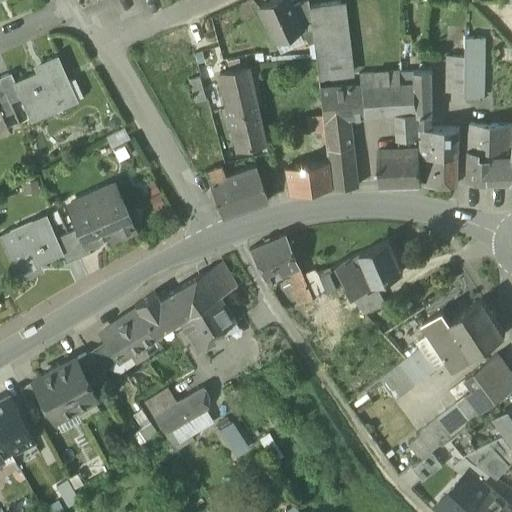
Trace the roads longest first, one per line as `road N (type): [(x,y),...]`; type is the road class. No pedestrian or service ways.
road 1 (residential): [(214,238),(238,248),(385,475),(420,511)]
road 2 (tertiary): [(214,238),(327,207),(368,206),(503,237)]
road 3 (tertiary): [(0,363),(214,238)]
road 4 (residential): [(104,49),(214,238)]
